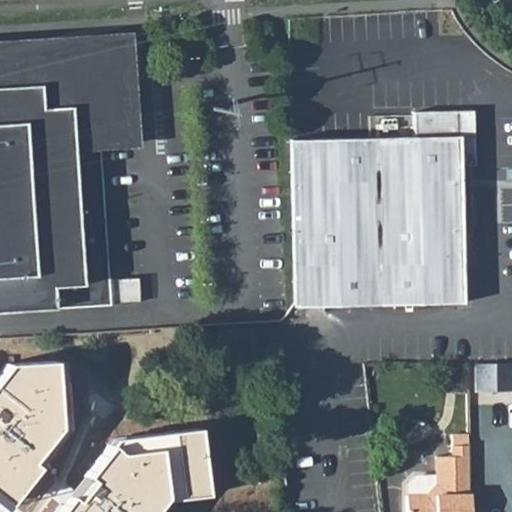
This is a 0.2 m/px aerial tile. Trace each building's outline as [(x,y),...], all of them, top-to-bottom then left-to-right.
[(0,46),(0,59),(64,55),(65,71),(130,66),(128,38),(0,46)] [(0,316),(110,309),(99,151),(135,149),(130,66),(65,71),(64,55),(0,59),(0,316)] [(418,114),(419,136),(292,138),(295,303),(465,300),(462,162),(474,162),(473,113),(418,114)] [(511,387),(511,358),(480,359),(481,388),(511,387)] [(467,391),(467,360),(446,359),(447,391),(467,391)] [(0,511),(2,511),(39,468),(30,462),(56,430),(53,362),(2,365),(0,366),(0,511)] [(107,437),(44,511),(151,511),(162,500),(207,495),(199,427),(107,437)] [(469,511),(468,442),(452,443),(450,453),(434,454),(435,481),(424,492),(397,493),(397,511),(469,511)]
